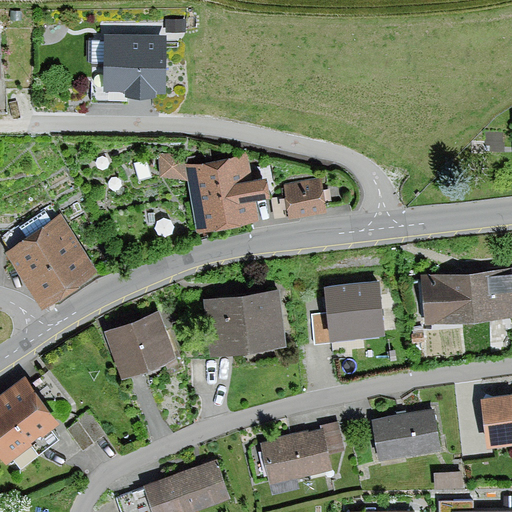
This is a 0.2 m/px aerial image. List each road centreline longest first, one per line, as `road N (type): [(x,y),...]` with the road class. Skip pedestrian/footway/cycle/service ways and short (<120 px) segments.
road 1 (unclassified): [(80,511),(129,467),(286,408),(511,367)]
road 2 (residential): [(391,233),(375,181),(323,151),(202,126),(0,125)]
road 3 (tertiary): [(391,233),(183,257),(112,284),(0,356)]
road 4 (tertiary): [(511,220),(391,233)]
